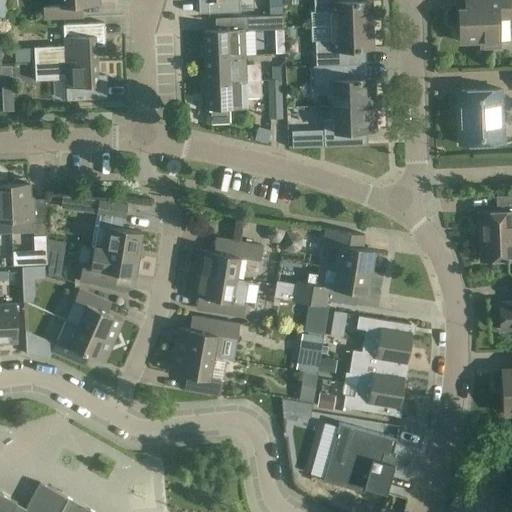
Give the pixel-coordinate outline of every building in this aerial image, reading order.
[(98,0),(58,0),(59,6),(42,6),(42,19),(82,17),(82,5),(98,4),(98,0)] [(197,0),(198,13),(239,11),(238,0),(197,0)] [(269,0),(270,15),(283,15),(282,0),(269,0)] [(329,25),(371,24),(370,0),(353,0),(344,0),(312,0),(313,11),(328,11),(329,25)] [(499,46),(497,17),(510,17),(509,0),(463,0),(464,8),(458,9),(459,41),(479,41),(479,47),(499,46)] [(270,15),(246,16),(247,30),(283,29),(283,15),(270,15)] [(34,63),(97,60),(96,45),(104,45),(103,22),(62,24),(63,45),(33,46),(34,63)] [(371,24),(329,25),(329,39),(314,40),(315,65),(312,65),(312,66),(346,65),(346,48),(372,47),(371,24)] [(204,57),(244,55),(243,28),(203,29),(204,57)] [(31,48),(14,48),(14,62),(32,61),(31,48)] [(205,82),(260,80),(259,63),(244,64),(244,55),(204,57),(205,82)] [(97,60),(34,63),(34,80),(65,78),(66,99),(107,97),(106,75),(98,75),(97,60)] [(346,65),(312,66),(313,92),(332,91),(332,105),(374,104),(373,77),(344,78),(344,65),(346,65)] [(267,80),(280,79),(280,66),(270,66),(271,79),(267,79),(267,80)] [(268,118),(280,118),(282,118),(280,79),(267,80),(268,118)] [(260,80),(205,82),(206,108),(209,108),(209,123),(229,122),(228,108),(246,107),(245,97),(260,96),(260,80)] [(502,142),(500,88),(459,90),(461,123),(457,123),(458,144),(502,142)] [(374,104),(332,105),(333,119),(323,119),(324,145),(348,144),(348,130),(375,129),(374,104)] [(0,233),(11,233),(8,182),(5,182),(3,178),(0,178),(0,233)] [(32,208),(32,195),(29,195),(28,181),(26,181),(24,178),(13,178),(11,182),(8,182),(11,233),(33,232),(33,235),(46,234),(45,207),(32,208)] [(496,211),(478,212),(480,260),(511,258),(511,194),(495,195),(496,211)] [(98,199),(90,245),(94,246),(137,253),(141,231),(123,228),(127,204),(98,199)] [(319,263),(370,271),(373,249),(361,247),(362,233),(325,227),(319,263)] [(298,232),(284,230),(281,250),(294,252),(300,249),(302,238),(298,232)] [(196,272),(247,280),(235,278),(238,256),(260,260),(262,245),(234,240),(232,254),(200,249),(196,272)] [(137,253),(94,246),(91,267),(81,265),(78,279),(114,285),(116,272),(134,275),(137,253)] [(30,265),(44,264),(43,251),(30,251),(30,265)] [(48,261),(48,274),(58,277),(61,263),(48,261)] [(366,293),(370,271),(319,263),(317,273),(309,272),(307,282),(296,280),(295,284),(278,281),(275,297),(327,305),(328,300),(354,304),(356,291),(366,293)] [(44,264),(30,265),(28,265),(29,278),(47,277),(46,265),(44,265),(44,264)] [(247,280),(196,272),(192,294),(217,298),(214,312),(242,317),(244,302),(243,302),(247,280)] [(66,320),(113,340),(122,319),(99,309),(104,298),(78,287),(73,299),(75,300),(66,320)] [(511,300),(498,301),(500,329),(511,328),(511,300)] [(0,303),(0,342),(17,342),(15,303),(0,303)] [(343,311),(333,309),(332,319),(336,320),(343,315),(343,311)] [(363,339),(408,347),(411,332),(409,331),(410,323),(357,315),(355,327),(364,329),(363,339)] [(173,350),(220,358),(224,335),(237,338),(239,323),(211,318),(209,332),(177,327),(173,350)] [(104,361),(113,340),(66,320),(64,319),(50,351),(76,362),(81,351),(104,361)] [(306,372),(316,374),(317,370),(319,356),(322,337),(306,334),(300,372),(302,372),(306,372)] [(352,349),(350,360),(402,369),(404,362),(406,362),(408,347),(363,339),(361,350),(352,349)] [(220,358),(173,350),(169,372),(194,376),(191,390),(219,395),(221,380),(208,378),(211,356),(220,358)] [(319,356),(317,370),(334,372),(336,359),(319,356)] [(357,374),(355,384),(401,392),(403,377),(401,376),(402,369),(350,360),(348,372),(357,374)] [(511,368),(501,369),(503,413),(511,412),(511,368)] [(316,374),(306,372),(302,372),(297,399),(312,402),(316,374)] [(398,407),(401,392),(355,384),(353,395),(344,394),(342,406),(395,415),(396,407),(398,407)] [(318,392),(316,406),(333,409),(335,395),(318,392)] [(298,401),(297,401),(285,399),(282,416),(295,419),(295,415),(298,401)] [(389,463),(396,438),(338,422),(321,480),(362,491),(364,487),(385,493),(393,464),(389,463)] [(93,511),(39,482),(25,508),(0,494),(0,511),(93,511)] [(392,511),(395,502),(377,497),(373,511),(388,511),(389,511),(392,511)]
